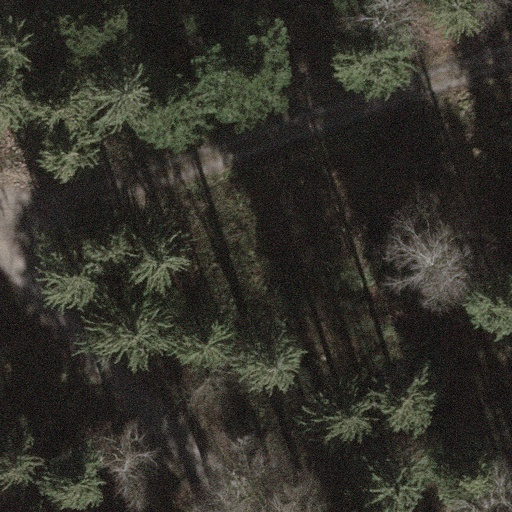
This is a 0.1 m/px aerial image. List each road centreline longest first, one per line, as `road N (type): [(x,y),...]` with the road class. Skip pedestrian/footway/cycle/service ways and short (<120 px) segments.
road 1 (track): [(511,61),(0,222)]
road 2 (track): [(0,235),(254,511)]
